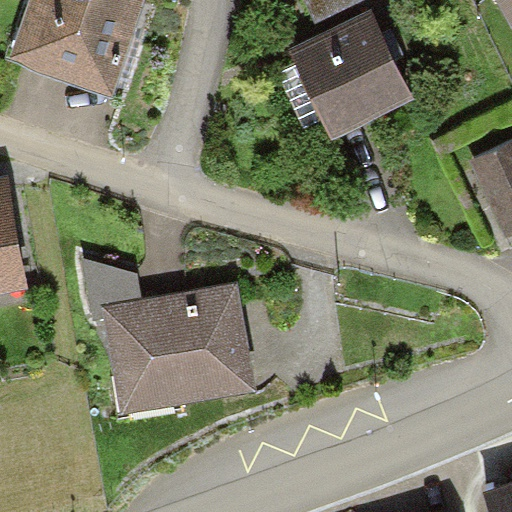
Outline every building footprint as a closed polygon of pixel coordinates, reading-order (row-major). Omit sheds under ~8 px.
[(107,77),(134,0),(28,0),(13,44),(107,77)] [(308,0),(315,14),(343,0),(308,0)] [(511,24),(511,0),(499,0),(509,21),(511,24)] [(378,3),(297,40),(332,118),(414,80),(378,3)] [(511,133),(471,151),(505,228),(511,224),(511,133)] [(0,211),(0,285),(12,283),(0,211)] [(142,291),(137,267),(83,252),(94,311),(103,309),(121,407),(261,381),(241,273),(142,291)] [(511,511),(511,488),(469,504),(471,511),(511,511)]
